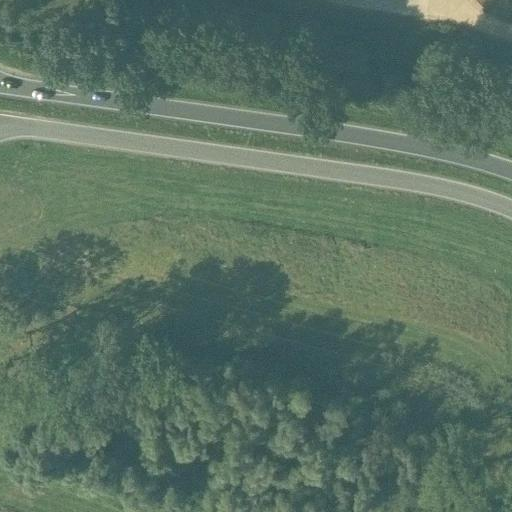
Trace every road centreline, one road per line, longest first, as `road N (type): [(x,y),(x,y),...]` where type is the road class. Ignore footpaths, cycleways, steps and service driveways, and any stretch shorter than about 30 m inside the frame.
road 1 (trunk): [(0,124),(400,179),(511,211)]
road 2 (trunk): [(511,171),(347,133),(0,88)]
